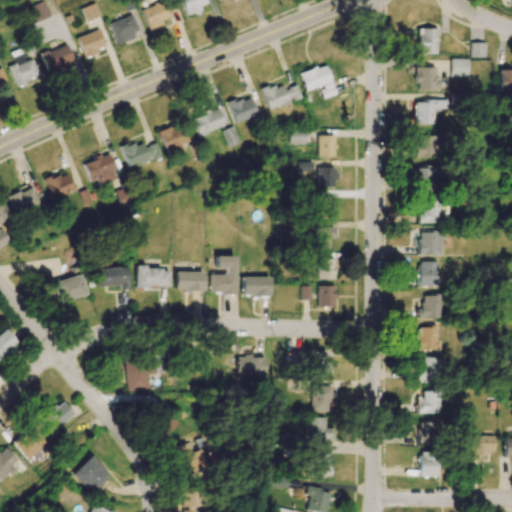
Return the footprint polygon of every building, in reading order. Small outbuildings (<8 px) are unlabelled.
[(27,6),(33,22),(49,16),(43,0),(27,6)] [(162,27),(159,17),(177,11),(172,0),(153,0),(138,5),(148,32),(162,27)] [(180,0),(184,13),(206,7),(204,0),(180,0)] [(84,21),(99,16),(94,3),(80,8),(84,21)] [(138,34),(131,15),(107,23),(115,42),(138,34)] [(435,53),(435,28),(416,28),(416,53),(435,53)] [(104,48),(97,29),(74,38),(82,56),(104,48)] [(468,56),(484,57),(484,42),(468,42),(468,56)] [(46,72),(72,61),(64,43),(39,54),(46,72)] [(13,63),(6,66),(14,86),(37,76),(30,59),(23,62),(20,53),(11,57),(13,63)] [(449,76),(467,76),(467,59),(449,59),(449,76)] [(297,73),(304,92),(317,87),(321,99),(334,94),(323,64),(297,73)] [(0,88),(8,85),(0,67),(0,88)] [(436,67),(414,67),(414,90),(437,89),(436,67)] [(511,69),(497,70),(498,93),(511,92),(511,69)] [(259,90),(265,109),(287,103),(281,83),(259,90)] [(299,97),(295,85),(284,89),(288,101),(299,97)] [(225,104),(233,123),(255,115),(247,95),(225,104)] [(412,124),(432,123),(431,108),(445,108),(444,100),(411,101),(412,124)] [(196,136),(223,126),(216,108),(190,118),(196,136)] [(182,150),(179,144),(187,142),(179,122),(156,131),(166,156),(182,150)] [(238,142),(231,126),(219,131),(226,147),(238,142)] [(304,130),(287,130),(287,144),(303,144),(304,130)] [(316,135),(316,156),(333,157),(333,136),(316,135)] [(413,137),(414,158),(439,157),(438,136),(413,137)] [(140,140),(119,148),(126,168),(147,160),(140,140)] [(159,154),(154,143),(143,146),(148,158),(159,154)] [(115,179),(107,154),(81,162),(88,182),(96,179),(97,185),(115,179)] [(433,166),(410,167),(411,190),(434,189),(433,166)] [(316,187),(334,187),(334,167),(315,167),(316,187)] [(64,171),(43,180),(51,199),(73,190),(64,171)] [(37,202),(28,186),(6,198),(15,214),(37,202)] [(333,197),(320,197),(319,213),(332,214),(333,197)] [(416,223),(439,223),(439,201),(420,201),(420,214),(416,214),(416,223)] [(0,224),(9,220),(2,202),(0,203),(0,246),(7,243),(0,226),(0,224)] [(328,248),(327,239),(332,239),(332,227),(313,227),(313,249),(328,248)] [(417,231),(417,255),(440,255),(440,231),(417,231)] [(214,256),(214,268),(223,268),(224,274),(207,275),(208,294),(233,293),(233,256),(214,256)] [(333,258),(315,258),(315,279),(333,279),(333,258)] [(436,285),(436,262),(417,261),(416,285),(436,285)] [(127,288),(124,266),(92,270),(95,287),(118,284),(118,289),(127,288)] [(134,286),(167,287),(168,268),(134,267),(134,286)] [(201,272),(173,271),(173,291),(200,291),(201,272)] [(53,282),(59,303),(86,294),(80,274),(53,282)] [(268,277),(240,277),(240,296),(267,296),(268,277)] [(316,307),(333,307),(333,285),(316,286),(316,307)] [(309,286),(299,286),(299,300),(309,300),(309,286)] [(439,318),(439,296),(419,295),(419,318),(439,318)] [(440,350),(440,341),(435,341),(435,326),(417,326),(417,350),(440,350)] [(0,330),(0,357),(15,343),(2,329),(0,330)] [(327,375),(328,352),(289,351),(289,360),(307,361),(307,375),(327,375)] [(148,388),(145,374),(161,372),(158,354),(121,360),(126,392),(148,388)] [(263,356),(234,356),(234,377),(263,377),(263,356)] [(416,381),(438,382),(439,359),(417,358),(416,381)] [(329,386),(309,386),(309,411),(328,411),(329,386)] [(416,414),(439,413),(439,390),(422,391),(422,397),(415,397),(416,414)] [(39,419),(52,433),(72,414),(60,400),(39,419)] [(160,436),(175,422),(166,411),(150,425),(160,436)] [(305,440),(329,441),(330,427),(323,427),(324,417),(305,417),(305,440)] [(417,444),(436,444),(435,421),(416,421),(417,444)] [(14,444),(26,459),(45,442),(32,428),(14,444)] [(492,436),(467,435),(467,455),(492,455),(492,436)] [(502,458),(511,457),(511,438),(501,438),(502,458)] [(205,470),(197,449),(188,452),(184,442),(167,449),(179,480),(205,470)] [(9,465),(17,457),(4,446),(0,449),(0,481),(12,468),(9,465)] [(328,477),(329,453),(313,452),(312,476),(328,477)] [(417,476),(436,476),(435,452),(416,452),(417,476)] [(107,475),(86,456),(68,474),(89,494),(107,475)] [(311,511),(323,511),(328,491),(305,487),(304,495),(308,496),(305,511),(311,511)] [(194,511),(195,507),(199,507),(200,488),(180,488),(179,508),(181,508),(181,511),(194,511)]
